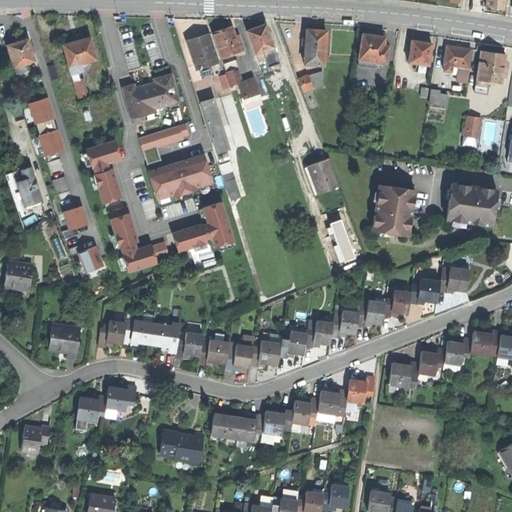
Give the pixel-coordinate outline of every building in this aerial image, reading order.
[(487,0),(486,9),(495,10),(505,11),(506,0),(487,0)] [(256,29),(248,32),(256,54),(265,51),(272,48),(273,48),(265,26),(256,29)] [(222,59),(245,52),(240,36),(236,37),(233,28),(223,32),(214,35),(222,59)] [(305,51),(325,53),(326,31),(316,31),(306,30),(305,51)] [(373,36),(362,35),(358,66),(376,69),(377,63),(386,64),(388,48),(384,47),(385,38),(373,36)] [(17,43),(8,46),(14,64),(24,61),(34,58),(27,37),(21,39),(16,40),(17,43)] [(199,40),(189,43),(198,70),(201,69),(204,77),(213,74),(210,66),(218,63),(209,37),(199,40)] [(64,46),(70,67),(80,64),(96,60),(90,38),(76,42),(64,46)] [(422,44),(411,42),(408,64),(416,65),(429,66),(432,45),(422,44)] [(458,68),(468,69),(471,51),(459,49),(447,47),(444,66),(445,66),(453,67),(458,68)] [(275,54),(272,48),(265,51),(267,57),(270,56),(275,54)] [(272,61),(270,56),(267,57),(265,51),(256,54),(257,58),(259,58),(260,60),(258,61),(260,65),(272,61)] [(324,65),(325,53),(305,51),(304,64),(324,65)] [(493,54),(481,52),(476,87),(487,88),(489,88),(489,83),(502,84),(502,78),(505,63),(506,56),(493,54)] [(26,68),(24,61),(14,64),(16,72),(26,68)] [(224,66),(227,74),(238,70),(241,69),(238,61),(224,66)] [(274,69),(272,61),(260,65),(262,73),(272,70),(274,69)] [(47,65),(52,79),(59,77),(55,63),(47,65)] [(82,71),(80,64),(70,67),(72,74),(80,72),(82,71)] [(466,84),(468,69),(458,68),(456,82),(466,84)] [(232,87),(237,85),(242,83),(238,70),(227,74),(232,87)] [(277,83),(272,70),(262,73),(265,81),(268,80),(270,86),(277,83)] [(323,71),(307,77),(311,89),(322,85),(323,71)] [(82,79),(80,72),(72,74),(74,82),(82,79)] [(148,82),(124,88),(133,119),(156,113),(155,109),(158,108),(179,102),(172,75),(148,82)] [(298,79),(303,92),(311,89),(307,77),(298,79)] [(87,96),(82,79),(74,82),(79,98),(87,96)] [(237,85),(244,105),(261,99),(254,79),(242,83),(237,85)] [(431,92),(429,105),(438,106),(439,96),(440,93),(431,92)] [(54,124),(47,96),(27,101),(35,129),(54,124)] [(448,97),(439,96),(438,106),(446,107),(448,97)] [(202,104),(217,152),(229,148),(214,100),(202,104)] [(161,117),(158,108),(155,109),(156,113),(133,119),(134,124),(161,117)] [(464,132),(473,133),(475,119),(466,118),(464,132)] [(186,122),(138,136),(142,150),(190,136),(186,122)] [(59,127),(37,131),(42,154),(63,150),(59,127)] [(113,138),(84,146),(100,203),(121,197),(111,162),(119,160),(113,138)] [(154,200),(212,183),(202,151),(145,169),(154,200)] [(315,196),(338,187),(328,160),(316,164),(307,168),(309,173),(307,173),(315,196)] [(24,206),(41,201),(31,168),(26,169),(21,171),(24,181),(17,183),(24,206)] [(53,179),(57,193),(70,189),(65,175),(53,179)] [(226,182),(232,200),(239,198),(234,180),(226,182)] [(497,191),(451,184),(445,220),(491,227),(494,208),(497,191)] [(371,231),(407,236),(411,212),(414,191),(378,186),(371,231)] [(211,246),(234,240),(222,199),(200,205),(205,220),(170,230),(176,251),(210,242),(211,246)] [(78,226),(88,223),(82,203),(60,210),(68,235),(79,232),(78,226)] [(107,209),(125,272),(157,263),(155,256),(169,252),(165,239),(139,246),(127,204),(107,209)] [(320,217),(325,231),(333,229),(328,214),(320,217)] [(97,244),(78,250),(84,271),(104,265),(97,244)] [(3,286),(29,291),(33,267),(7,263),(5,275),(3,286)] [(449,269),(448,275),(447,279),(446,290),(447,290),(454,291),(466,293),(468,271),(449,269)] [(440,278),(439,283),(438,292),(447,294),(447,290),(446,290),(447,279),(440,278)] [(419,280),(418,286),(418,290),(416,301),(418,301),(424,302),(436,304),(438,292),(439,283),(419,280)] [(410,289),(409,295),(408,304),(417,305),(418,301),(416,301),(418,290),(410,289)] [(393,293),(391,301),(391,304),(390,313),(391,313),(397,314),(407,315),(408,304),(409,295),(393,293)] [(365,315),(364,324),(365,324),(372,325),(381,326),(382,318),(384,305),(367,303),(366,311),(365,315)] [(384,303),(384,305),(382,318),(390,319),(390,317),(391,313),(390,313),(391,304),(384,303)] [(341,313),(340,321),(339,325),(338,334),(339,334),(346,335),(355,336),(356,328),(358,315),(341,313)] [(358,313),(358,315),(356,328),(364,329),(364,328),(365,324),(364,324),(365,315),(358,313)] [(112,344),(122,346),(124,331),(125,328),(125,325),(109,322),(107,331),(107,335),(105,343),(112,344)] [(132,329),(132,333),(130,344),(136,344),(150,346),(153,325),(133,322),(132,329)] [(315,323),(314,331),(312,344),(313,344),(320,345),(329,346),(330,338),(332,325),(315,323)] [(332,324),(332,325),(330,338),(339,339),(339,337),(339,334),(338,334),(339,325),(332,324)] [(171,328),(153,325),(150,346),(161,348),(168,349),(170,334),(171,328)] [(80,331),(51,326),(47,350),(57,352),(66,353),(65,359),(75,361),(80,331)] [(307,330),(306,335),(305,348),(313,349),(313,347),(313,344),(312,344),(314,331),(307,330)] [(132,333),(124,331),(122,346),(130,347),(130,346),(130,344),(132,333)] [(492,332),(492,336),(489,358),(496,359),(499,338),(500,333),(492,332)] [(288,341),(288,345),(286,354),(287,354),(294,355),(304,356),(305,348),(306,335),(289,333),(288,341)] [(104,351),(105,347),(105,343),(107,335),(99,334),(97,350),(104,351)] [(170,334),(168,349),(168,352),(175,353),(177,341),(178,335),(170,334)] [(185,334),(184,342),(182,354),(189,355),(199,357),(200,349),(202,336),(185,334)] [(472,334),(471,341),(470,355),(489,358),(492,336),(484,335),(472,334)] [(511,339),(499,338),(496,359),(511,360),(511,339)] [(464,340),(463,343),(463,346),(461,357),(469,358),(470,355),(471,341),(464,340)] [(184,342),(177,341),(175,353),(174,359),(182,360),(182,358),(182,354),(184,342)] [(208,341),(207,350),(206,361),(213,362),(225,364),(226,357),(227,354),(228,344),(208,341)] [(260,343),(259,348),(257,363),(258,363),(264,364),(278,366),(279,358),(280,346),(260,343)] [(446,343),(445,351),(444,364),(460,366),(461,359),(461,357),(463,346),(456,345),(446,343)] [(281,344),(280,346),(279,358),(286,359),(287,357),(287,354),(286,354),(288,345),(281,344)] [(234,355),(234,358),(232,367),(233,367),(239,368),(249,370),(249,367),(251,349),(235,347),(234,355)] [(252,347),(251,349),(249,367),(257,368),(257,367),(258,363),(257,363),(259,348),(252,347)] [(207,350),(200,349),(199,357),(198,364),(206,365),(206,364),(206,361),(207,350)] [(438,350),(438,353),(437,356),(436,367),(443,368),(444,364),(445,351),(438,350)] [(420,354),(418,365),(417,374),(434,377),(435,369),(436,367),(437,356),(430,355),(420,354)] [(234,358),(226,357),(225,364),(224,372),(232,373),(233,371),(233,367),(232,367),(234,358)] [(404,367),(391,365),(388,386),(408,389),(411,368),(404,367)] [(418,365),(411,365),(411,368),(408,389),(415,390),(417,374),(418,365)] [(366,378),(366,380),(365,384),(366,384),(365,396),(371,397),(374,379),(366,378)] [(349,381),(348,393),(346,402),(364,405),(365,396),(366,384),(365,384),(359,383),(349,381)] [(107,388),(106,399),(105,409),(125,412),(126,402),(127,391),(119,390),(107,388)] [(128,388),(127,391),(126,402),(133,403),(135,389),(128,388)] [(340,392),(340,396),(337,417),(344,418),(346,402),(348,393),(341,392),(340,392)] [(320,393),(319,401),(317,414),(337,417),(340,396),(333,395),(320,393)] [(98,399),(98,402),(96,413),(104,414),(105,409),(106,399),(98,398),(98,399)] [(76,420),(95,423),(96,413),(98,402),(91,401),(79,399),(76,420)] [(312,402),(311,405),(309,418),(317,419),(317,414),(319,401),(312,400),(312,402)] [(295,402),(293,412),(292,424),(308,426),(309,418),(311,405),(304,404),(295,402)] [(210,437),(218,438),(221,417),(221,413),(222,412),(214,411),(210,437)] [(286,412),(285,415),(284,427),(291,428),(292,424),(293,412),(286,411),(286,412)] [(265,412),(265,417),(263,431),(262,434),(282,437),(284,427),(285,415),(278,414),(265,412)] [(257,416),(257,418),(256,421),(255,430),(263,431),(265,417),(257,416)] [(221,417),(218,438),(237,440),(240,419),(228,418),(221,417)] [(316,427),(317,419),(309,418),(308,426),(316,427)] [(250,420),(240,419),(237,440),(253,443),(255,434),(255,430),(256,421),(250,420)] [(40,426),(39,431),(40,431),(38,446),(46,447),(48,427),(40,426)] [(23,428),(20,451),(37,453),(38,446),(40,431),(39,431),(31,430),(23,428)] [(159,454),(174,456),(177,437),(177,435),(162,432),(159,454)] [(186,438),(177,437),(174,456),(174,459),(199,463),(202,436),(195,435),(194,439),(186,438)] [(511,444),(498,453),(511,476),(511,444)] [(318,471),(326,472),(327,463),(319,462),(318,471)] [(330,487),(329,495),(328,499),(327,508),(334,509),(343,510),(346,489),(330,487)] [(282,492),(280,501),(296,504),(296,502),(297,494),(282,492)] [(389,496),(369,493),(366,511),(386,511),(388,506),(389,498),(389,496)] [(110,511),(113,498),(88,494),(85,511),(110,511)] [(304,494),(303,503),(303,506),(301,511),(319,511),(321,498),(321,497),(311,495),(304,494)] [(328,499),(321,498),(319,511),(326,511),(327,508),(328,499)] [(396,499),(389,498),(388,506),(395,507),(395,505),(396,499)] [(262,499),(260,510),(270,511),(271,500),(262,499)] [(277,511),(279,501),(271,500),(270,511),(269,511),(277,511)] [(280,501),(279,501),(277,511),(294,511),(296,505),(296,504),(280,501)]
